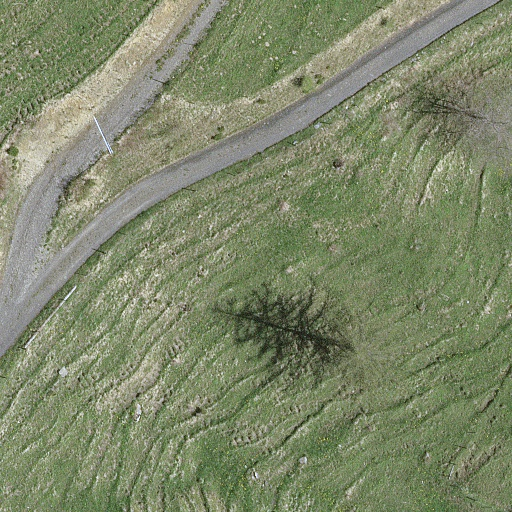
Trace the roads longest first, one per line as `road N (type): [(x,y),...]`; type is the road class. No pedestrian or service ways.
road 1 (track): [(0,336),(122,210),(485,0)]
road 2 (track): [(16,315),(38,214),(78,149),(183,53),(216,0)]
